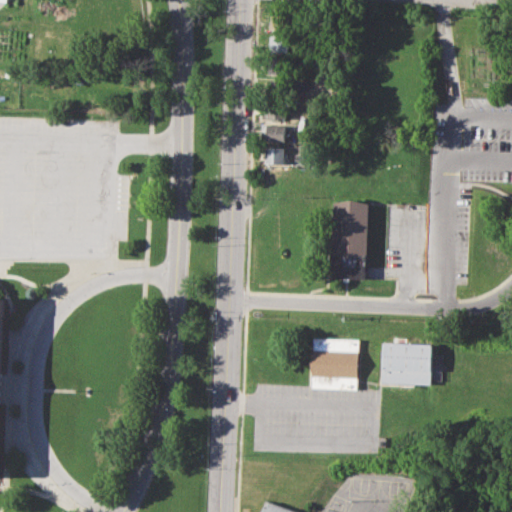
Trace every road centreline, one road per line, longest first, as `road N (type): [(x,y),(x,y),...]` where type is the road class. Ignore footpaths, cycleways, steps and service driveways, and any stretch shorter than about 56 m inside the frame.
road 1 (tertiary): [(177,0),(181,143),(168,385),(157,436),(121,511)]
road 2 (secondary): [(241,0),(221,511)]
road 3 (residential): [(439,0),(458,127)]
